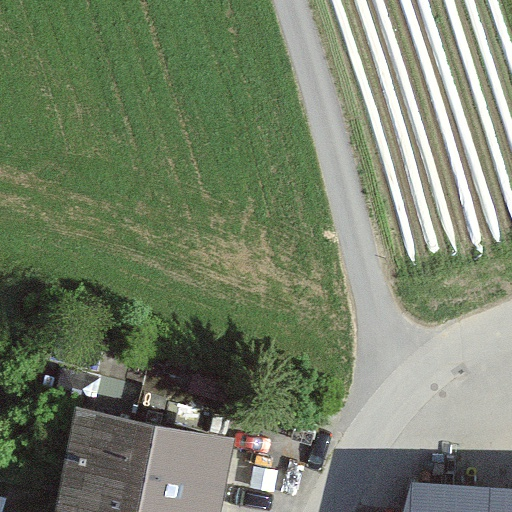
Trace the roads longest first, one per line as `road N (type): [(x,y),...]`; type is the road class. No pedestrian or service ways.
road 1 (residential): [(401,384),(360,448),(334,511)]
road 2 (residential): [(511,319),(401,384)]
